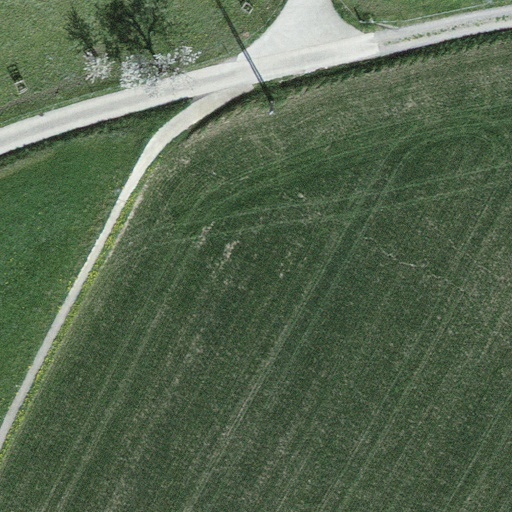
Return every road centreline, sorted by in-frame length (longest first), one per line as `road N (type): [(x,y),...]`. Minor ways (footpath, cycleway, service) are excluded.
road 1 (track): [(0,142),(246,71),(293,47),(511,11)]
road 2 (track): [(0,447),(152,149),(246,71)]
